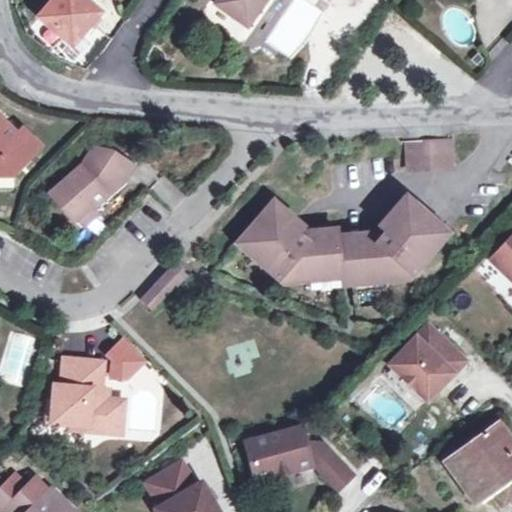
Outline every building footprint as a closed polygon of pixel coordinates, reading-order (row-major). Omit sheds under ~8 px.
[(46,0),(33,16),(72,50),(106,11),(93,0),(46,0)] [(218,0),(218,1),(248,23),(264,0),(218,0)] [(0,172),(7,173),(29,150),(27,142),(16,130),(10,136),(0,125),(0,172)] [(472,162),(471,128),(428,130),(428,163),(472,162)] [(93,201),(95,204),(108,191),(105,187),(119,173),(124,176),(133,163),(112,147),(107,153),(95,145),(82,162),(52,190),(75,216),(78,214),(93,201)] [(391,231),(358,235),(363,287),(363,296),(400,293),(399,283),(425,281),(468,230),(422,191),(402,215),(416,225),(410,234),(402,229),(397,236),(391,231)] [(316,292),(353,288),(348,236),(347,228),(314,231),(309,236),(304,232),(298,239),(290,231),(302,217),(278,197),(240,242),(290,285),(315,282),(316,292)] [(100,209),(95,204),(93,201),(78,214),(85,222),(100,209)] [(363,287),(358,235),(348,236),(353,288),(363,287)] [(511,236),(492,257),(511,277),(511,236)] [(167,290),(158,282),(143,297),(153,306),(167,290)] [(464,358),(428,323),(391,361),(427,396),(464,358)] [(28,358),(34,338),(13,331),(7,351),(28,358)] [(102,390),(102,388),(104,360),(64,357),(62,383),(55,383),(53,420),(87,423),(87,428),(122,431),(123,398),(110,397),(105,396),(102,390)] [(110,389),(102,388),(102,390),(105,396),(110,397),(110,389)] [(511,453),(509,450),(511,447),(511,438),(498,420),(445,458),(473,496),(511,467),(511,453)] [(306,448),(304,441),(298,423),(243,439),(254,477),(312,460),(336,484),(350,470),(322,443),(306,448)] [(317,438),(304,441),(306,448),(322,443),(317,438)] [(158,511),(220,511),(200,479),(193,483),(179,460),(145,481),(160,504),(155,507),(158,511)] [(25,511),(66,511),(71,508),(50,487),(48,489),(35,476),(12,499),(26,511),(25,511)] [(12,499),(1,510),(3,511),(25,511),(26,511),(12,499)]
